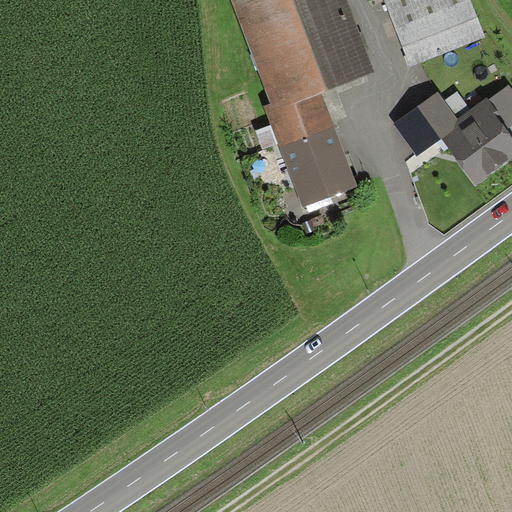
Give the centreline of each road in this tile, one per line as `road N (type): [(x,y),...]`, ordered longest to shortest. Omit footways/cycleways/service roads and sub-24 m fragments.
road 1 (primary): [(511,213),(89,511)]
road 2 (track): [(511,312),(232,511)]
